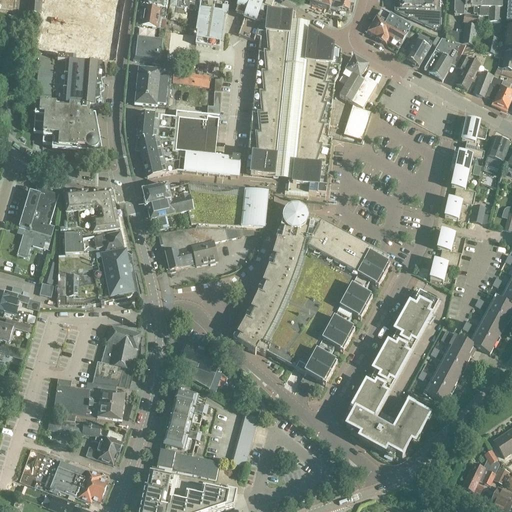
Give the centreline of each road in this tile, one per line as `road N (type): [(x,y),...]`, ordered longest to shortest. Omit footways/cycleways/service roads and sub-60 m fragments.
road 1 (residential): [(320,428),(415,259),(445,144)]
road 2 (residential): [(510,129),(356,46),(364,0)]
road 3 (residential): [(320,428),(191,311),(156,315)]
road 4 (secondary): [(156,315),(155,395),(114,511)]
road 5 (residential): [(130,0),(117,99),(125,178)]
road 6 (secondary): [(390,484),(421,464),(511,369)]
road 7 (secondary): [(125,178),(156,315)]
road 8 (unknown): [(158,371),(230,412),(224,452)]
